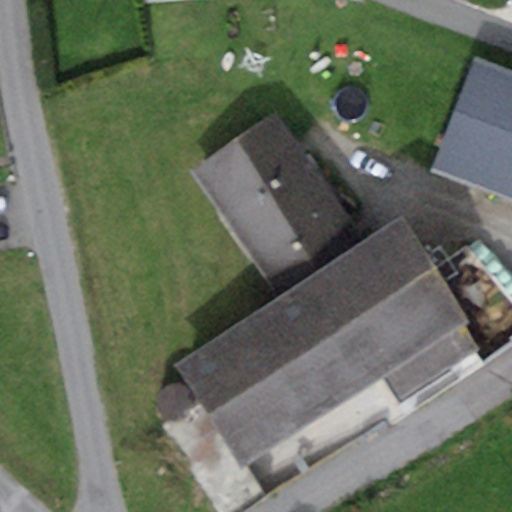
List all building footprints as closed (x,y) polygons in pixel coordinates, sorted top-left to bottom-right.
[(511,81),(480,69),(444,163),(511,189),(511,81)] [(287,149),(270,123),(202,170),(225,214),(255,257),(257,255),(294,305),(364,260),(344,229),(346,223),(334,206),(329,210),(318,198),(323,193),(292,146),(287,149)] [(294,305),(188,372),(200,390),(243,458),(387,366),(402,391),(471,347),(402,237),(364,260),(294,305)] [(181,386),(175,386),(169,387),(164,390),(160,395),(159,401),(159,406),(162,412),(166,416),(171,419),(177,419),(183,418),(188,415),(191,410),(193,404),(192,398),(191,395),(190,393),(186,389),(181,386)] [(243,458),(200,390),(191,395),(192,398),(193,404),(191,410),(188,415),(183,418),(177,419),(171,419),(164,423),(219,511),(240,511),(267,495),(243,458)]
